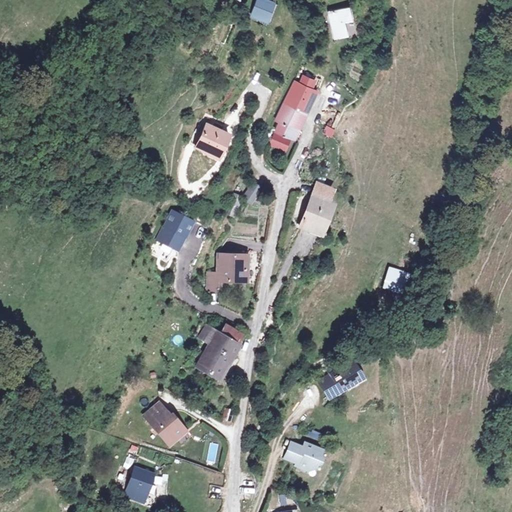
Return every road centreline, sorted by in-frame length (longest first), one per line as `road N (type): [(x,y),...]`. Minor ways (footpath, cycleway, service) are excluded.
road 1 (unclassified): [(234,511),(252,343),(289,176)]
road 2 (track): [(308,0),(300,49),(262,136),(261,169)]
road 3 (track): [(318,362),(283,392),(234,469)]
road 4 (track): [(311,395),(281,431),(255,511)]
